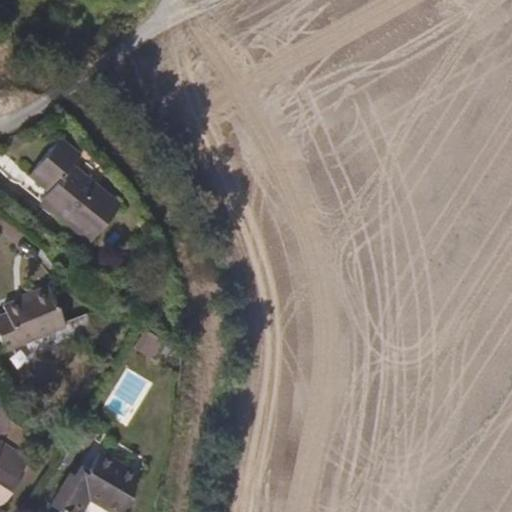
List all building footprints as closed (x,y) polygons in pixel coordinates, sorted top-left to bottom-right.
[(69,139),(46,123),(17,161),(36,177),(27,188),(78,229),(107,193),(57,153),(69,139)] [(36,177),(17,161),(7,173),(27,188),(36,177)] [(0,321),(12,346),(67,320),(48,280),(2,302),(5,309),(0,311),(0,321)] [(147,349),(158,330),(140,319),(128,339),(147,349)] [(0,502),(7,499),(32,454),(5,439),(1,446),(0,447),(0,502)] [(123,511),(135,492),(136,474),(99,453),(88,473),(80,468),(74,478),(69,475),(50,507),(60,511),(81,511),(88,501),(108,511),(123,511)]
